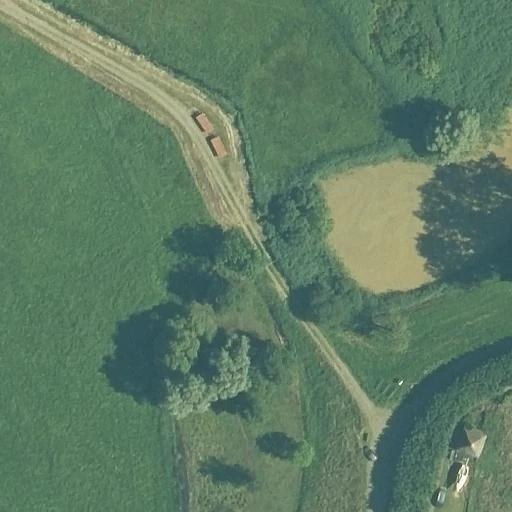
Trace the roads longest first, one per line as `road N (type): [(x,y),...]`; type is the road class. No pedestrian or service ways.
road 1 (track): [(0,4),(141,82),(174,109),(373,424),(398,439)]
road 2 (unclassified): [(377,511),(398,439),(430,392),(467,364),(511,346)]
